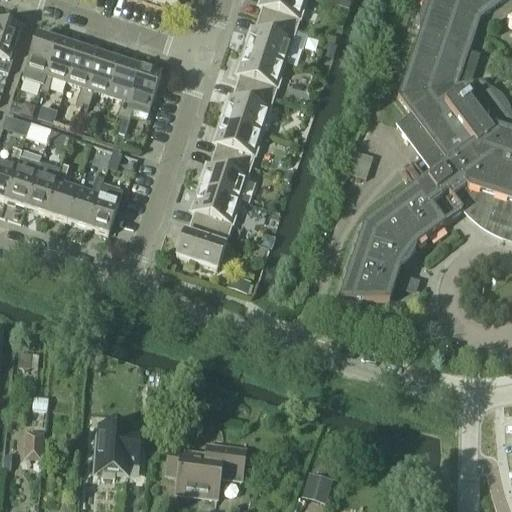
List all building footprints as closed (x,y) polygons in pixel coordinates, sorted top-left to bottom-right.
[(148,0),(176,9),(178,0),(148,0)] [(295,34),(306,0),(305,0),(260,0),(259,5),(262,6),(260,11),(261,12),(258,22),(295,34)] [(411,260),(412,257),(413,254),(414,252),(461,216),(452,205),(468,194),(486,200),(479,221),(487,227),(494,232),(503,236),(511,239),(511,0),(423,0),(421,5),(420,11),(414,38),(396,100),(410,119),(395,130),(431,177),(361,229),(335,308),(387,308),(399,272),(405,268),(407,265),(409,263),(411,260)] [(283,69),(295,34),(258,22),(254,33),(253,33),(251,38),(248,37),(242,55),(283,69)] [(0,77),(6,79),(11,67),(8,66),(19,34),(14,32),(14,31),(12,27),(4,24),(1,26),(0,27),(0,77)] [(333,47),(336,40),(328,37),(326,45),(333,47)] [(42,90),(56,46),(35,39),(21,83),(42,90)] [(65,87),(77,53),(56,46),(42,90),(38,102),(44,105),(51,82),(65,87)] [(325,47),(321,60),(330,63),(334,50),(325,47)] [(81,110),(97,59),(77,53),(65,87),(79,92),(74,108),(81,110)] [(272,103),(283,69),(242,55),(236,73),(240,74),(238,80),(239,80),(235,91),(272,103)] [(107,100),(118,66),(97,59),(81,110),(87,112),(93,95),(107,100)] [(122,123),(138,73),(118,66),(107,100),(121,105),(115,121),(122,123)] [(119,130),(116,140),(122,142),(126,133),(132,115),(147,120),(160,80),(138,73),(122,123),(119,130)] [(261,137),(272,103),(235,91),(232,102),(231,101),(229,107),(226,106),(220,124),(261,137)] [(22,113),(20,120),(31,124),(35,112),(29,110),(22,113)] [(5,122),(2,133),(11,136),(15,125),(5,122)] [(250,171),(261,137),(220,124),(214,142),(217,143),(215,148),(216,148),(213,159),(250,171)] [(30,131),(26,143),(34,145),(38,134),(30,131)] [(0,204),(4,206),(17,164),(20,156),(14,153),(9,169),(0,166),(0,204)] [(112,157),(107,173),(115,176),(121,160),(112,157)] [(238,205),(250,171),(213,159),(209,170),(208,170),(206,175),(203,174),(197,192),(238,205)] [(24,212),(35,178),(38,170),(17,164),(4,206),(24,212)] [(45,219),(61,169),(55,167),(50,183),(35,178),(24,212),(45,219)] [(65,226),(76,192),(62,187),(68,171),(61,169),(45,219),(65,226)] [(285,175),(282,183),(289,185),(292,177),(285,175)] [(100,189),(102,183),(96,180),(91,196),(76,192),(65,226),(86,233),(100,189)] [(107,240),(118,205),(121,196),(100,189),(86,233),(107,240)] [(227,240),(238,205),(197,192),(191,210),(194,211),(193,216),(194,217),(190,227),(227,240)] [(215,275),(227,240),(190,227),(186,238),(184,243),(181,242),(175,261),(215,275)] [(261,245),(259,251),(269,254),(273,242),(266,240),(261,245)] [(231,283),(227,294),(247,301),(251,290),(231,283)] [(98,431),(94,479),(101,479),(100,483),(113,484),(113,480),(127,481),(127,480),(134,480),(137,437),(131,437),(131,433),(98,431)] [(38,464),(40,439),(28,437),(25,463),(38,464)] [(240,480),(243,456),(211,452),(210,461),(168,455),(165,480),(177,481),(175,497),(215,502),(219,477),(240,480)] [(309,477),(302,501),(324,507),(331,484),(309,477)]
